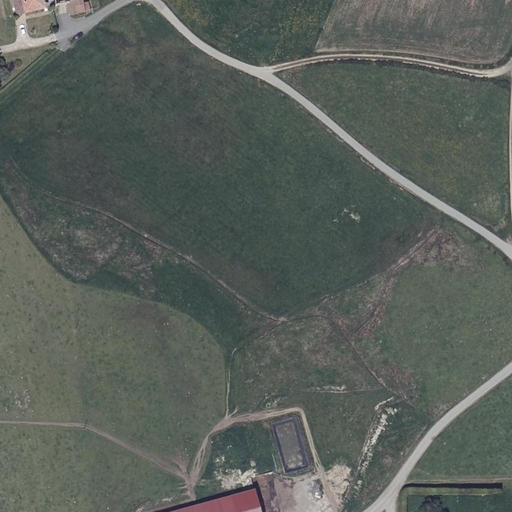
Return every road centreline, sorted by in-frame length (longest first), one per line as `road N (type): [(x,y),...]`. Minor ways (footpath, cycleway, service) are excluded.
road 1 (unclassified): [(153,0),(200,44),(276,81),(492,236),(511,259)]
road 2 (track): [(254,68),(370,58),(511,70)]
road 3 (unclassified): [(511,363),(413,447),(369,511)]
